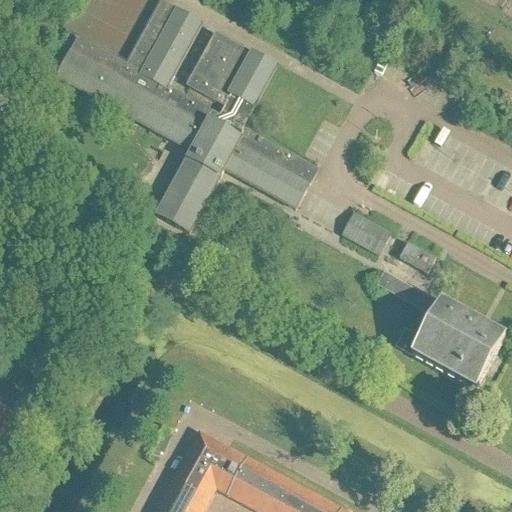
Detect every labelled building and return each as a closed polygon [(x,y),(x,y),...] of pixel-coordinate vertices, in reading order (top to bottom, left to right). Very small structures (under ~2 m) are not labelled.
[(127,70),(125,69),(77,43),(56,82),(190,157),(156,219),(189,237),(219,183),(223,174),(294,213),(316,175),(231,128),(235,124),(244,129),(275,70),(269,67),(250,56),(228,97),(231,99),(228,103),(218,98),(241,54),(215,40),(186,90),(213,105),(214,104),(224,110),(221,121),(166,92),(200,29),(161,7),(127,70)] [(353,218),(341,240),(378,260),(391,239),(353,218)] [(426,278),(435,262),(407,248),(398,264),(426,278)] [(487,374),(503,343),(481,331),(439,308),(439,309),(384,279),(378,290),(433,320),(419,344),(405,336),(396,352),(411,359),(410,360),(474,396),(483,380),(487,374)] [(0,441),(12,420),(0,413),(0,441)] [(335,511),(199,437),(158,511),(205,511),(215,494),(247,511),(335,511)]
